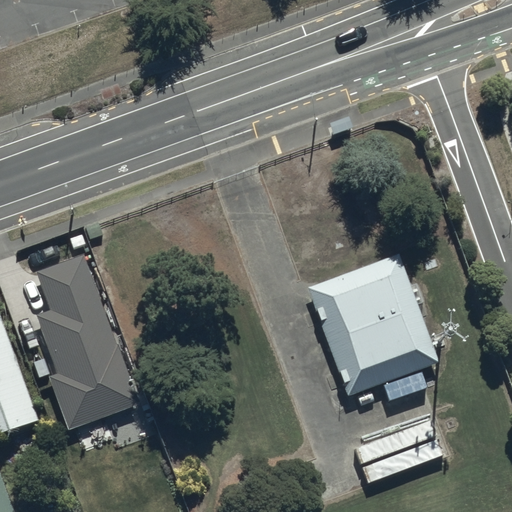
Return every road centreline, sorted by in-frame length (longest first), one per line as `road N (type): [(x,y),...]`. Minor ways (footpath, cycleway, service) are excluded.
road 1 (secondary): [(0,184),(419,29)]
road 2 (residential): [(511,282),(419,29)]
